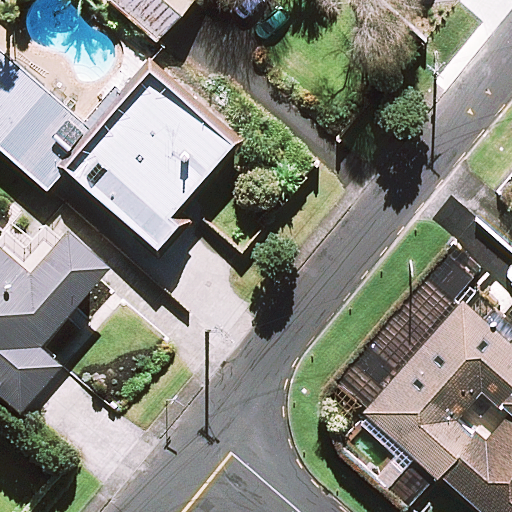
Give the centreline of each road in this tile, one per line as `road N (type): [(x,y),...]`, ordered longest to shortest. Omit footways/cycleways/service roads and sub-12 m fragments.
road 1 (residential): [(205,430),(511,52)]
road 2 (residential): [(205,430),(299,511)]
